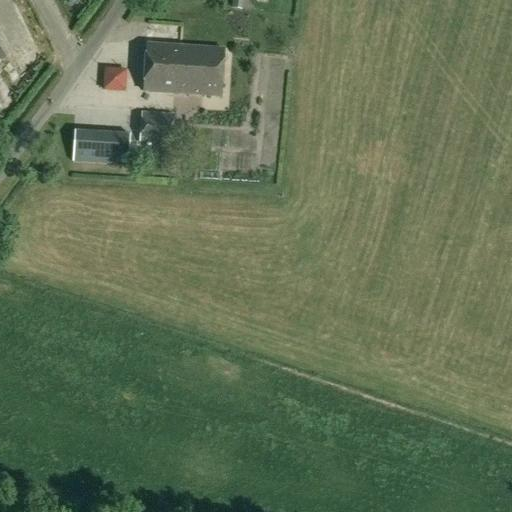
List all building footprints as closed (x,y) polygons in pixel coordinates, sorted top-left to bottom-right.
[(23,57),(49,47),(41,26),(26,32),(29,39),(18,43),(23,57)] [(143,92),(220,98),(224,53),(146,46),(143,92)] [(125,91),(126,68),(103,67),(102,90),(125,91)] [(141,115),(139,144),(172,145),(173,117),(141,115)] [(72,161),(127,166),(130,135),(74,131),(72,161)]
